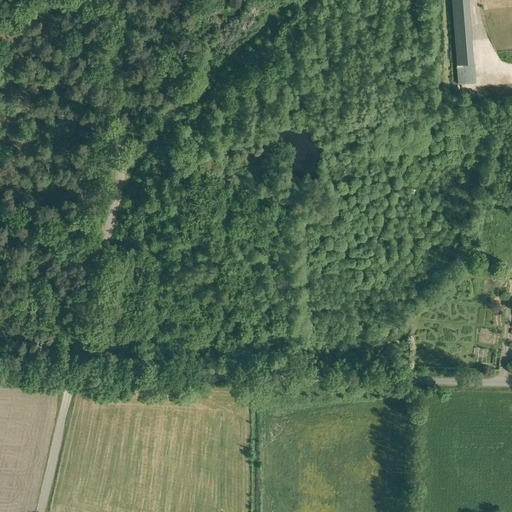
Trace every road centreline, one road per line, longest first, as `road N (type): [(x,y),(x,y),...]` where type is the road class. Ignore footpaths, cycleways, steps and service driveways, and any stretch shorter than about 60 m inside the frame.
road 1 (unclassified): [(511,382),(70,369)]
road 2 (unclassified): [(70,369),(119,186),(116,0)]
road 3 (unclassified): [(40,511),(70,369)]
